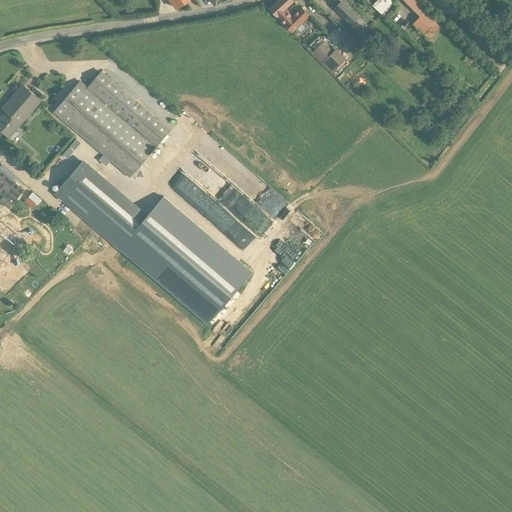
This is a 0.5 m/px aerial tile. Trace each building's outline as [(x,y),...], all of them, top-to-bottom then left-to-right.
[(188,0),(170,0),(177,8),(188,0)] [(292,17),(284,9),(293,1),(292,0),(281,0),(271,10),(293,31),(308,16),(301,9),(292,17)] [(382,15),(393,2),(390,0),(377,0),(372,6),(382,15)] [(360,19),(349,9),(341,2),(335,9),(342,16),(353,26),(360,19)] [(438,17),(429,8),(412,25),(418,31),(422,34),(438,17)] [(355,49),(358,46),(342,31),(339,34),(355,49)] [(312,54),(322,63),(332,52),(322,43),(312,54)] [(322,63),(332,73),(346,58),(336,49),(332,52),(322,63)] [(130,178),(170,131),(101,72),(88,88),(80,82),(54,113),(130,178)] [(0,119),(0,129),(10,138),(42,102),(23,85),(3,109),(7,112),(0,119)] [(111,243),(133,218),(93,184),(99,176),(83,162),(55,195),(111,243)] [(25,190),(0,169),(0,193),(3,196),(0,200),(0,201),(9,209),(25,190)] [(164,197),(121,248),(209,323),(252,273),(164,197)] [(0,268),(7,274),(14,265),(22,272),(31,261),(0,236),(0,268)]
